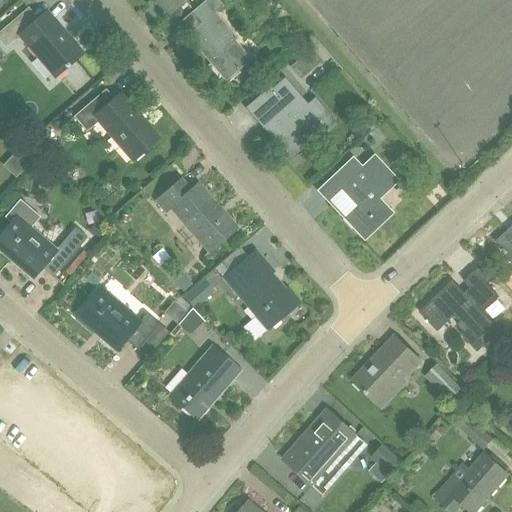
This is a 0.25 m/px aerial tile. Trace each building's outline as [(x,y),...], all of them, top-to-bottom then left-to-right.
[(217,0),(206,0),(193,11),(202,21),(188,34),(226,79),(251,58),(235,40),(237,38),(215,13),(223,6),(217,0)] [(0,33),(9,43),(21,33),(56,75),(83,52),(47,9),(38,16),(29,6),(0,30),(0,33)] [(319,60),(311,50),(293,65),(301,75),(319,60)] [(287,76),(250,107),(290,154),(327,123),(287,76)] [(96,97),(74,116),(83,126),(87,131),(100,120),(134,159),(159,137),(122,94),(120,94),(114,99),(105,89),(96,97)] [(354,158),(325,186),(335,196),(341,190),(356,206),(345,216),(365,236),(392,212),(378,197),(397,180),(387,169),(392,164),(381,151),(375,157),(375,156),(363,167),(354,158)] [(181,178),(157,200),(167,211),(171,207),(209,251),(237,227),(199,183),(191,189),(181,178)] [(76,227),(56,250),(31,228),(41,217),(21,199),(6,216),(12,221),(0,235),(0,246),(34,277),(43,267),(54,276),(88,237),(76,227)] [(511,228),(494,244),(511,265),(511,228)] [(170,247),(160,255),(172,270),(182,262),(170,247)] [(274,270),(256,249),(224,277),(233,288),(236,285),(259,311),(255,314),(268,329),(300,300),(288,287),(287,288),(273,272),(274,270)] [(183,291),(193,283),(178,266),(169,274),(183,291)] [(457,324),(464,332),(462,334),(478,351),(505,326),(498,318),(494,322),(483,312),(499,297),(475,271),(465,280),(471,286),(465,292),(454,280),(421,311),(433,324),(438,330),(455,314),(461,321),(457,324)] [(195,309),(216,291),(205,278),(184,296),(195,309)] [(101,287),(77,314),(117,349),(127,338),(137,347),(159,322),(148,313),(140,321),(101,287)] [(180,307),(170,318),(178,324),(187,313),(180,307)] [(383,407),(409,380),(406,377),(422,360),(396,335),(354,379),(383,407)] [(238,369),(213,347),(211,345),(169,393),(196,417),(238,369)] [(425,377),(445,395),(444,396),(451,402),(464,388),(438,363),(425,377)] [(293,447),(283,457),(312,484),(313,482),(322,491),(338,473),(329,465),(357,435),(330,411),(295,449),(293,447)] [(494,438),(469,416),(459,427),(485,450),(494,438)] [(380,447),(370,458),(389,475),(399,464),(380,447)] [(486,454),(471,470),(465,465),(436,498),(451,511),(455,511),(463,503),(472,511),(476,511),(509,474),(486,454)] [(262,511),(249,501),(239,511),(262,511)]
